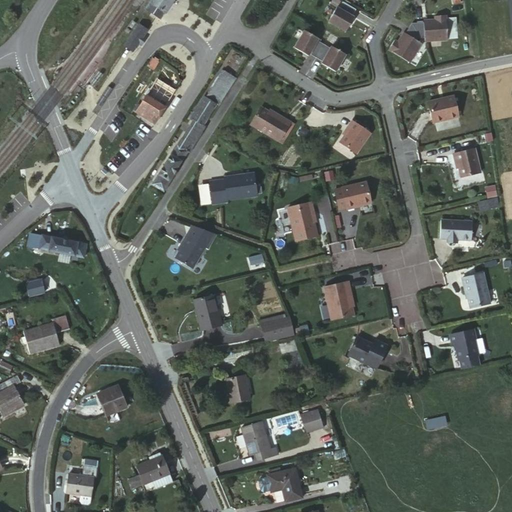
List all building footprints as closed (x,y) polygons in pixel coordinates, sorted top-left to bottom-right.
[(151,0),(144,10),(160,21),(174,0),(151,0)] [(346,33),(355,19),(351,16),(355,9),(343,2),(339,8),(336,6),(327,20),(346,33)] [(408,29),(402,40),(399,44),(395,42),(389,53),(410,66),(424,41),(420,39),(422,34),(427,34),(428,38),(449,37),(448,13),(437,15),(437,20),(425,21),(426,29),(408,29)] [(426,29),(425,21),(412,22),(408,29),(426,29)] [(131,52),(136,44),(141,38),(143,35),(146,32),(138,25),(122,45),(131,52)] [(304,28),(292,47),(309,58),(312,53),(324,61),(322,65),(335,73),(347,55),(333,47),(331,50),(318,41),(319,39),(304,28)] [(141,38),(136,44),(140,47),(144,41),(141,38)] [(155,70),(161,62),(154,57),(148,65),(155,70)] [(219,107),(238,75),(226,66),(207,97),(217,105),(219,107)] [(95,88),(104,75),(97,70),(88,83),(95,88)] [(97,103),(102,107),(112,93),(107,90),(97,103)] [(166,107),(173,98),(161,90),(154,99),(166,107)] [(154,124),(166,107),(154,99),(148,95),(136,113),(154,124)] [(217,105),(207,97),(205,95),(192,115),(194,117),(151,184),(162,192),(186,155),(190,155),(204,131),(200,128),(217,105)] [(455,101),(428,106),(432,125),(459,120),(455,101)] [(275,117),(262,107),(251,124),(278,143),(291,123),(277,114),(275,117)] [(370,134),(352,120),(345,128),(348,131),(339,143),(356,155),(370,134)] [(452,155),(453,164),(457,163),(458,178),(479,175),(475,150),(452,155)] [(6,186),(24,199),(46,167),(28,155),(6,186)] [(257,194),(253,170),(226,175),(226,179),(211,182),(214,205),(229,202),(229,199),(257,194)] [(369,187),(346,192),(346,193),(339,195),(343,215),(351,213),(351,215),(359,213),(359,210),(374,207),(369,187)] [(487,210),(497,208),(495,200),(485,203),(487,210)] [(314,203),(288,208),(294,241),(318,236),(314,213),(316,213),(314,203)] [(472,240),(474,224),(441,221),(440,238),(450,238),(449,244),(463,245),(463,239),(472,240)] [(84,258),(86,242),(32,233),(29,248),(84,258)] [(186,242),(189,244),(178,259),(192,270),(208,249),(191,236),(186,242)] [(491,305),(483,273),(462,278),(464,295),(469,295),(471,309),(491,305)] [(351,292),(349,282),(324,287),(332,322),(353,318),(349,293),(351,292)] [(30,300),(48,296),(45,288),(28,292),(30,300)] [(199,332),(219,329),(214,297),(193,301),(199,332)] [(68,331),(66,317),(54,319),(55,324),(25,332),(30,353),(61,347),(59,334),(68,331)] [(266,342),(293,336),(289,318),(262,324),(266,342)] [(455,350),(457,361),(460,371),(481,366),(473,331),(448,337),(451,351),(455,350)] [(371,344),(357,337),(347,354),(375,369),(387,348),(373,340),(371,344)] [(1,369),(10,374),(12,368),(4,363),(1,369)] [(243,376),(225,379),(230,403),(249,400),(243,376)] [(17,378),(0,384),(0,412),(5,424),(26,414),(15,388),(21,386),(17,378)] [(125,409),(117,387),(99,394),(106,416),(125,409)] [(317,410),(304,414),(309,432),(322,428),(317,410)] [(424,419),(426,429),(447,424),(444,415),(424,419)] [(269,448),(260,423),(241,430),(251,456),(258,454),(260,459),(278,453),(276,446),(269,448)] [(85,459),(83,476),(93,478),(96,478),(99,461),(85,459)] [(139,473),(143,481),(132,485),(135,495),(147,491),(155,487),(159,495),(175,489),(172,481),(164,463),(139,473)] [(294,471),(265,477),(268,492),(284,489),(287,503),(301,500),(294,471)] [(93,478),(83,476),(72,475),(69,495),(79,496),(91,497),(93,478)] [(91,497),(79,496),(79,503),(81,505),(87,506),(88,508),(91,505),(90,503),(91,497)]
